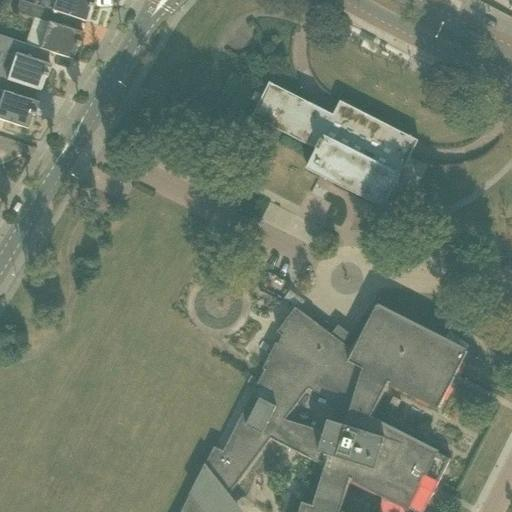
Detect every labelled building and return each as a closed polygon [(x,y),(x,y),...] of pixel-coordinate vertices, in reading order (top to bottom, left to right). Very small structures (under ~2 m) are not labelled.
[(69,28),(72,18),(51,11),(47,9),(18,0),(14,11),(47,22),(43,36),(39,48),(39,49),(72,59),(76,46),(79,46),(83,33),(69,28)] [(54,0),(51,11),(72,18),(72,17),(84,22),(89,8),(91,8),(93,0),(54,0)] [(511,10),(511,0),(500,0),(499,3),(511,10)] [(5,79),(20,84),(39,91),(44,77),(46,78),(50,65),(36,60),(39,49),(39,48),(14,40),(10,51),(14,52),(5,79)] [(0,90),(1,90),(0,93),(0,119),(27,129),(31,115),(34,116),(38,102),(16,95),(20,84),(5,79),(0,77),(0,90)] [(334,115),(310,103),(270,82),(263,95),(256,92),(252,100),(259,104),(253,117),(317,150),(307,169),(321,176),(323,171),(335,177),(333,182),(384,208),(404,168),(405,169),(419,141),(341,101),(334,115)] [(263,369),(265,370),(224,451),(215,447),(181,511),(233,511),(225,501),(271,439),(325,467),(314,506),(303,502),(299,511),(340,511),(351,479),(384,496),(383,501),(419,511),(421,511),(426,499),(430,501),(451,459),(371,419),(389,383),(440,408),(461,367),(457,364),(465,353),(433,329),(430,333),(377,306),(354,351),(344,344),(348,339),(338,331),(335,336),(332,334),(296,307),(277,332),(283,336),(279,344),(276,343),(263,369)] [(215,365),(108,310),(97,332),(107,336),(96,358),(86,353),(75,374),(85,379),(32,487),(81,511),(152,511),(170,476),(161,472),(171,450),(181,455),(192,434),(182,429),(193,407),(203,412),(214,391),(204,386),(215,365)]
